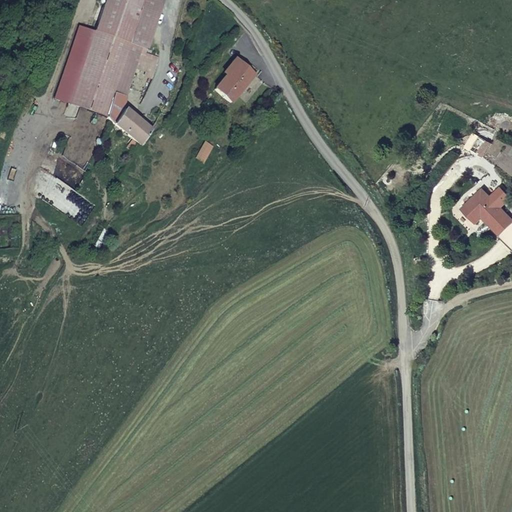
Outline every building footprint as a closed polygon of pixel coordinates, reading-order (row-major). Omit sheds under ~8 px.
[(129,18),(132,0),(120,0),(119,6),(93,0),(68,109),(106,118),(106,116),(92,111),(113,15),(129,18)] [(141,146),(152,131),(119,109),(131,60),(136,61),(147,12),(136,10),(138,0),(132,0),(129,18),(113,15),(92,111),(106,116),(106,118),(106,119),(132,140),(137,143),(141,146)] [(214,89),(231,102),(253,74),(236,60),(214,89)] [(131,151),(137,143),(132,140),(126,148),(131,151)] [(460,204),(474,219),(480,213),(481,212),(483,213),(482,214),(497,230),(511,217),(481,185),(460,204)]
